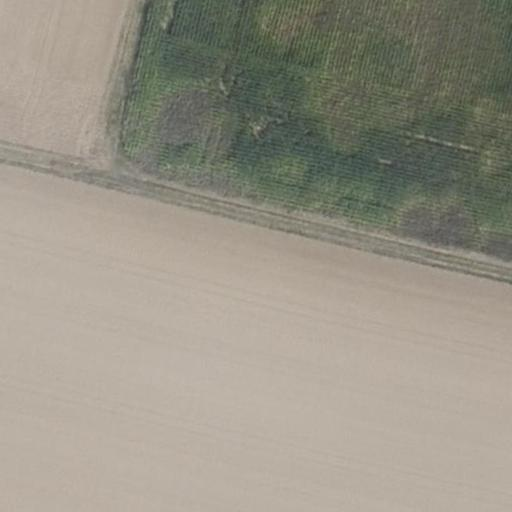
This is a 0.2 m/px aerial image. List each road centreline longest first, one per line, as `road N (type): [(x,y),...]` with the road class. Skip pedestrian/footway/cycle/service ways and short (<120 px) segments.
road 1 (track): [(0,150),(511,271)]
road 2 (track): [(102,175),(144,0)]
